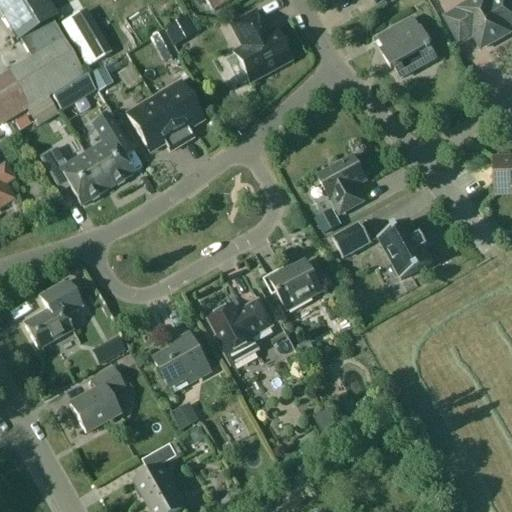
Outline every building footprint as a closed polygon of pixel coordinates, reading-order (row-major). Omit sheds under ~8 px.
[(0,126),(28,109),(84,76),(50,21),(55,18),(43,0),(0,0),(0,15),(17,43),(19,41),(30,60),(7,74),(0,78),(0,126)] [(233,0),(204,0),(211,13),(234,0),(233,0)] [(475,0),(463,7),(464,8),(443,19),(459,48),(474,39),(472,36),(478,33),(487,49),(511,35),(508,30),(511,27),(511,8),(507,0),(475,0)] [(230,28),(242,50),(233,55),(249,85),(290,63),(273,33),(266,37),(254,15),(230,28)] [(390,71),(394,69),(400,81),(435,61),(429,50),(431,49),(421,31),(419,32),(413,21),(378,41),(384,52),(380,54),(390,71)] [(185,22),(164,34),(173,50),(194,37),(185,22)] [(67,38),(86,69),(108,55),(89,24),(67,38)] [(149,42),(163,66),(177,57),(163,34),(149,42)] [(88,79),(97,95),(112,86),(103,70),(88,79)] [(180,147),(192,140),(187,132),(202,123),(179,84),(152,101),(180,147)] [(164,146),(169,154),(180,147),(152,101),(125,117),(148,155),(164,146)] [(92,128),(103,145),(84,156),(106,193),(132,177),(116,151),(125,146),(108,118),(92,128)] [(84,156),(65,167),(55,150),(39,160),(56,187),(65,182),(80,208),(106,193),(84,156)] [(317,179),(330,202),(331,201),(340,216),(362,203),(354,188),(365,182),(353,159),(317,179)] [(511,161),(494,162),(495,194),(511,194),(511,161)] [(0,209),(12,202),(3,187),(12,181),(3,167),(0,169),(0,209)] [(315,223),(322,235),(337,227),(330,215),(315,223)] [(426,247),(420,237),(417,239),(409,223),(377,240),(400,282),(432,265),(423,249),(426,247)] [(332,241),(343,261),(371,246),(360,226),(332,241)] [(270,284),(287,314),(322,294),(305,264),(270,284)] [(81,309),(66,282),(38,298),(46,313),(22,326),(37,352),(71,333),(63,319),(81,309)] [(185,291),(168,292),(170,313),(186,312),(185,291)] [(243,313),(244,314),(238,317),(233,309),(207,323),(216,339),(214,340),(226,360),(253,344),(251,341),(272,330),(252,293),(251,293),(257,305),(243,313)] [(190,338),(169,349),(172,353),(154,363),(169,391),(195,377),(197,381),(210,374),(190,338)] [(286,339),(273,346),(282,365),(295,358),(286,339)] [(93,354),(98,363),(122,351),(117,341),(93,354)] [(119,416),(108,397),(123,389),(112,369),(89,382),(95,393),(69,408),(85,436),(119,416)] [(171,415),(180,433),(199,422),(189,405),(171,415)] [(346,419),(341,421),(340,425),(341,429),(346,431),(350,429),(351,426),(350,422),(346,419)] [(203,431),(188,438),(195,453),(210,446),(203,431)] [(180,511),(184,510),(160,468),(176,459),(169,447),(142,463),(148,474),(134,482),(151,511),(180,511)] [(252,507),(255,511),(266,511),(273,508),(265,497),(252,507)]
